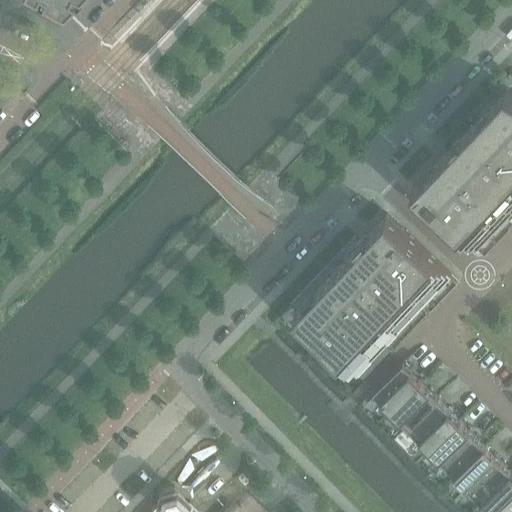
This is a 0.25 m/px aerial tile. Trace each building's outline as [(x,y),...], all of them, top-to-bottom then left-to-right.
[(481,252),(484,256),(511,226),(511,91),(506,88),(501,93),(498,96),(495,100),(491,103),(412,187),(469,241),(473,245),(477,248),(481,252)] [(295,309),(368,378),(459,282),(387,213),(295,309)] [(403,360),(373,390),(391,408),(421,379),(403,360)] [(421,379),(391,408),(408,425),(438,396),(421,379)] [(438,396),(408,425),(429,447),(459,418),(438,396)] [(459,418),(429,447),(455,474),(485,445),(459,418)] [(485,445),(455,474),(481,501),(511,471),(485,445)] [(511,511),(511,471),(481,501),(492,511),(511,511)] [(159,488),(154,506),(157,503),(160,490),(174,486),(184,495),(181,510),(184,507),(186,494),(175,483),(159,488)] [(154,506),(148,511),(183,511),(181,510),(184,495),(174,486),(160,490),(158,502),(157,503),(154,506)] [(184,507),(181,510),(183,511),(198,511),(199,511),(189,501),(184,507)]
